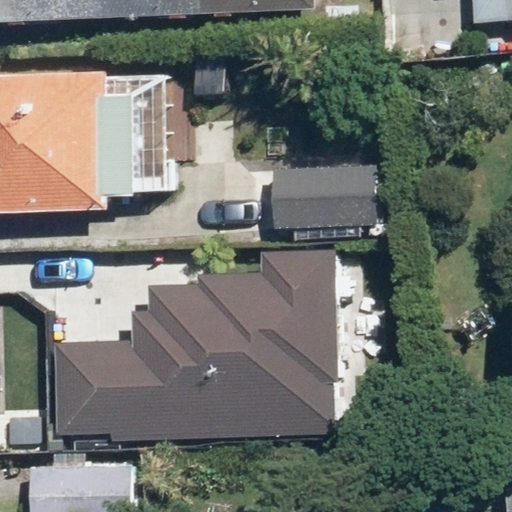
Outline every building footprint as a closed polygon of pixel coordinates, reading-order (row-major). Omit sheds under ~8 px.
[(1,0),(3,22),(327,8),(326,0),(1,0)] [(511,0),(483,0),(485,22),(511,19),(511,0)] [(0,76),(0,213),(122,210),(122,194),(147,193),(144,92),(118,92),(117,73),(0,76)] [(282,186),(283,227),(356,226),(356,230),(385,230),(385,196),(357,196),(357,186),(282,186)] [(51,347),(53,433),(100,432),(100,451),(339,443),(334,256),(264,258),(264,280),(200,282),(200,293),(159,294),(159,318),(139,319),(140,344),(51,347)] [(37,466),(37,511),(139,511),(140,465),(37,466)]
